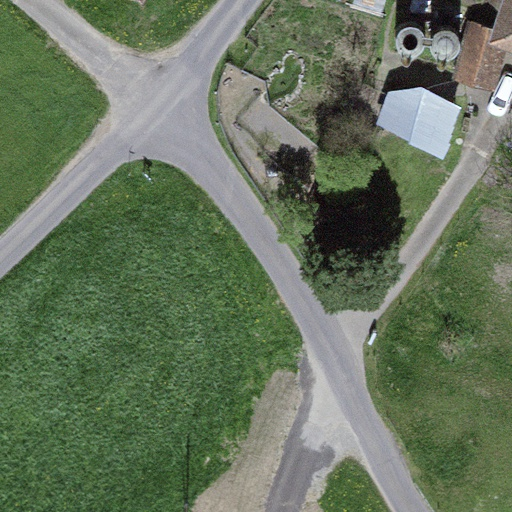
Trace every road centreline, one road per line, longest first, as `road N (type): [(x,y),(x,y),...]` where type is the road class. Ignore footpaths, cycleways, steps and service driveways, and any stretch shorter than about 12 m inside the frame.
road 1 (unclassified): [(420,511),(339,350),(165,109)]
road 2 (unclassified): [(0,268),(165,109)]
road 3 (track): [(36,0),(165,109)]
road 4 (unclassified): [(165,109),(247,0)]
